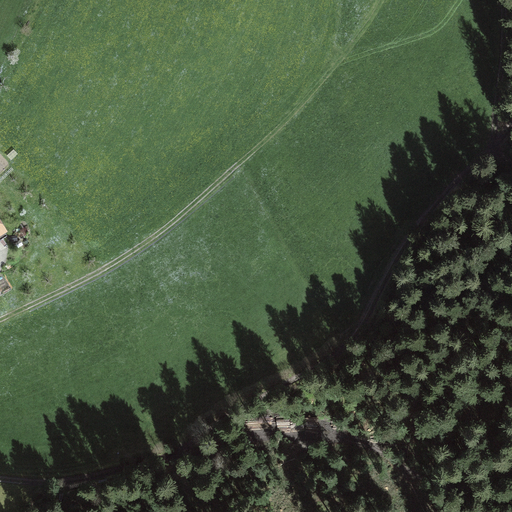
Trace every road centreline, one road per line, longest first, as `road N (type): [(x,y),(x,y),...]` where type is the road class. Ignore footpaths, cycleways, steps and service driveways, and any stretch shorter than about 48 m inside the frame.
road 1 (track): [(502,0),(499,115),(484,147),(460,168),(385,270),(360,319),(318,367),(154,461),(64,480),(0,478)]
road 2 (track): [(511,496),(461,486),(333,437),(197,440)]
road 3 (track): [(259,145),(122,257),(0,319)]
